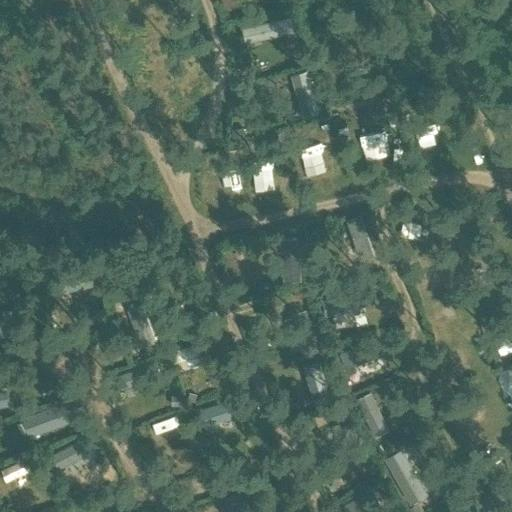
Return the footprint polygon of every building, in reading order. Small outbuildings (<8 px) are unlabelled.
[(196,66),(180,13),(165,17),(181,70),(196,66)] [(289,17),(244,28),(247,42),(292,32),(289,17)] [(307,71),(292,75),(304,117),(319,113),(307,71)] [(191,81),(143,93),(148,115),(196,104),(191,81)] [(409,137),(389,143),(395,165),(414,160),(409,137)] [(335,172),(328,140),(283,151),(288,169),(315,162),(319,176),(335,172)] [(258,163),(205,175),(209,193),(262,181),(258,163)] [(475,233),(485,229),(477,208),(467,211),(475,233)] [(359,214),(347,218),(361,259),(373,254),(359,214)] [(296,237),(280,238),(283,279),(299,278),(296,237)] [(86,291),(85,286),(93,284),(89,270),(46,280),(49,294),(74,289),(75,294),(86,291)] [(252,285),(254,294),(263,292),(261,283),(252,285)] [(361,291),(322,300),(326,315),(364,305),(361,291)] [(142,304),(127,309),(136,333),(130,336),(133,344),(139,342),(139,343),(154,338),(142,304)] [(159,319),(163,334),(201,324),(197,308),(159,319)] [(0,321),(10,353),(25,348),(13,310),(0,314),(0,321)] [(306,311),(292,316),(303,354),(318,349),(306,311)] [(345,368),(383,353),(377,338),(340,352),(345,368)] [(215,351),(212,339),(173,351),(176,363),(215,351)] [(511,339),(500,343),(505,361),(511,358),(511,339)] [(160,376),(156,363),(118,376),(122,388),(160,376)] [(304,367),(316,407),(330,402),(318,363),(304,367)] [(370,391),(356,398),(375,436),(389,429),(370,391)] [(181,405),(181,395),(171,395),(171,405),(181,405)] [(239,397),(197,411),(203,426),(244,412),(239,397)] [(60,404),(22,417),(29,435),(67,422),(60,404)] [(329,419),(352,461),(369,452),(345,410),(329,419)] [(186,414),(144,429),(150,444),(191,429),(186,414)] [(58,469),(94,450),(87,437),(51,455),(58,469)] [(384,458),(410,502),(427,492),(402,448),(384,458)] [(35,467),(30,457),(3,470),(9,481),(35,467)] [(338,511),(361,511),(380,502),(372,489),(336,508),(338,511)] [(225,498),(228,511),(244,511),(240,494),(225,498)]
